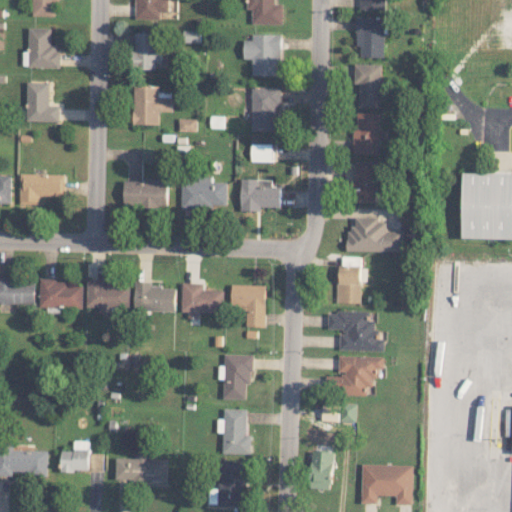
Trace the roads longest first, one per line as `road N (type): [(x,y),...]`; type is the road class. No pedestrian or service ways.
road 1 (residential): [(0,238),(304,250)]
road 2 (residential): [(286,511),(292,297),(304,250)]
road 3 (residential): [(304,250),(315,216),(320,0)]
road 4 (residential): [(93,242),(99,0)]
